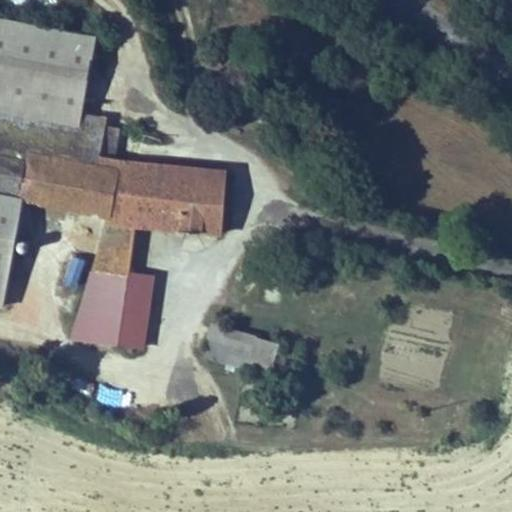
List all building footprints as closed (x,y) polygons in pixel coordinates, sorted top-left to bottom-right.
[(75,114),(87,32),(0,18),(0,299),(5,300),(21,192),(28,147),(70,154),(76,114),(75,114)] [(120,120),(76,114),(70,154),(28,147),(21,192),(106,205),(69,326),(102,349),(123,346),(129,274),(140,215),(226,227),(237,164),(122,147),(119,161),(114,160),(116,146),(120,120)] [(73,256),(66,283),(79,286),(86,259),(73,256)] [(158,275),(129,274),(123,346),(148,351),(158,275)] [(279,307),(285,287),(266,281),(260,301),(279,307)] [(272,374),(280,341),(213,325),(205,358),(272,374)]
